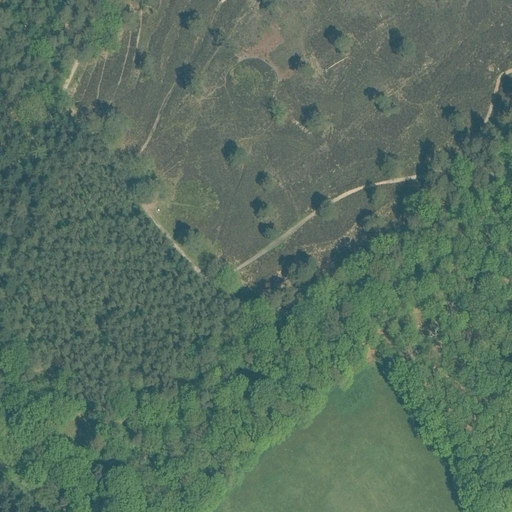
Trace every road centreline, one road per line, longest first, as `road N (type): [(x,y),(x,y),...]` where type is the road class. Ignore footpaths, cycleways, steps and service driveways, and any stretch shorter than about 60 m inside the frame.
road 1 (track): [(284,313),(221,340),(37,496)]
road 2 (track): [(140,511),(194,440),(332,303)]
road 3 (track): [(511,300),(464,285),(332,303)]
road 4 (track): [(332,303),(284,313),(212,287)]
